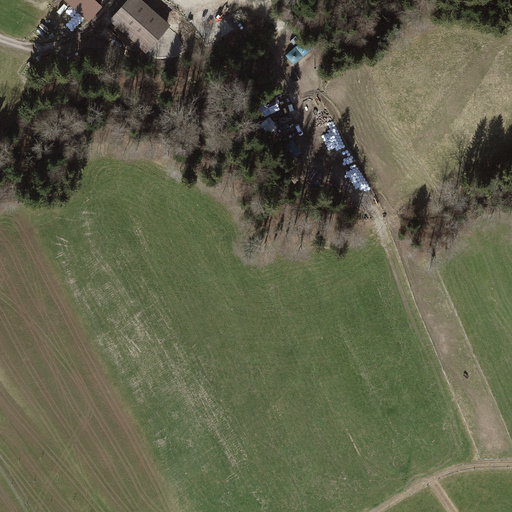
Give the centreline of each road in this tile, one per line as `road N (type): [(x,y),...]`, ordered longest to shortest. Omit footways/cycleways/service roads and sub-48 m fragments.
road 1 (track): [(380,511),(431,479),(511,465)]
road 2 (track): [(0,38),(51,47),(82,32),(115,0)]
